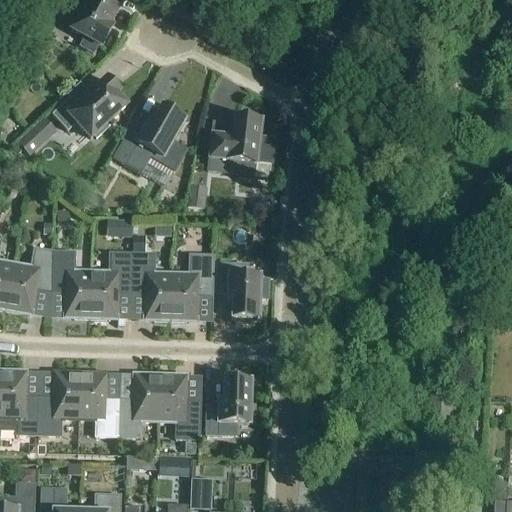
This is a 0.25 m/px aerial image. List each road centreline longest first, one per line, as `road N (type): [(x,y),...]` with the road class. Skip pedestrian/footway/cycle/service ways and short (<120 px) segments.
road 1 (residential): [(290,353),(0,344)]
road 2 (residential): [(308,108),(290,353)]
road 3 (residential): [(308,108),(170,32),(154,40)]
road 4 (residential): [(290,353),(286,511)]
